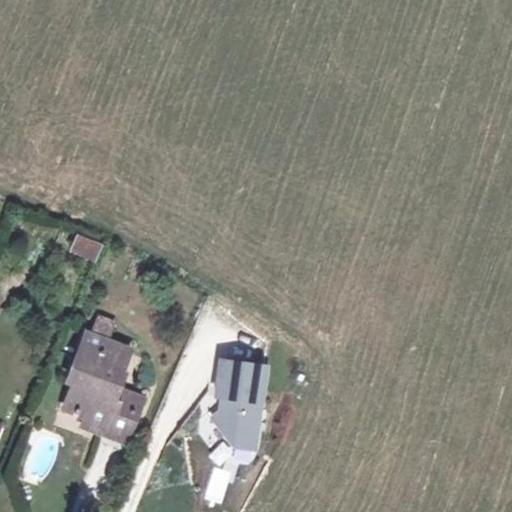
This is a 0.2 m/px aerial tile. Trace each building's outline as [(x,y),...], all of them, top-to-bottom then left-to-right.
[(79,248),(101,258),(106,246),(84,237),(79,248)] [(106,317),(99,335),(114,341),(120,323),(106,317)] [(109,433),(130,442),(147,402),(120,389),(136,351),(114,341),(99,335),(91,331),(80,357),(90,362),(72,408),(96,418),(112,425),(109,433)] [(270,369),(225,363),(219,398),(228,400),(227,412),(215,421),(237,449),(250,438),(260,440),(270,369)] [(92,426),(109,433),(112,425),(96,418),(92,426)] [(250,438),(237,449),(258,451),(260,440),(250,438)]
